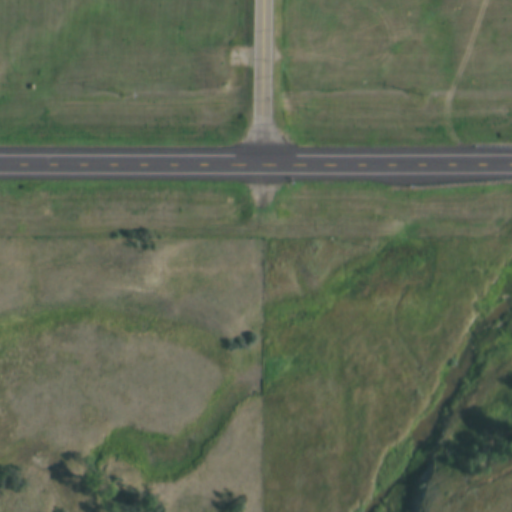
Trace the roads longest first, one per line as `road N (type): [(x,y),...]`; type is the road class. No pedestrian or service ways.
road 1 (primary): [(511,160),(0,160)]
road 2 (residential): [(258,0),(263,160)]
